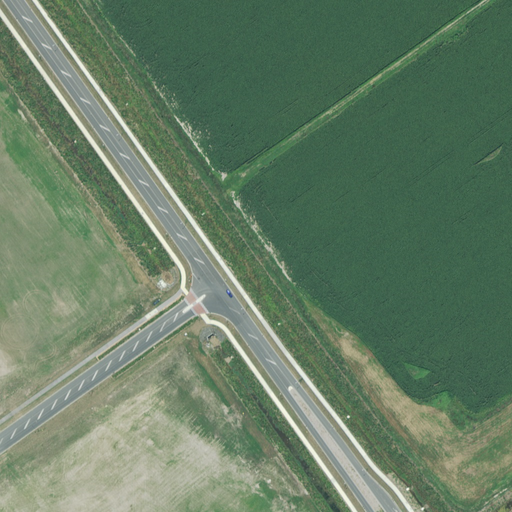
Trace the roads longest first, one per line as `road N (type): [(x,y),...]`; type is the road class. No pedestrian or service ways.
road 1 (unclassified): [(215,286),(11,0)]
road 2 (unclassified): [(215,286),(0,441)]
road 3 (unclassified): [(271,362),(390,511)]
road 4 (unclassified): [(370,511),(271,362)]
